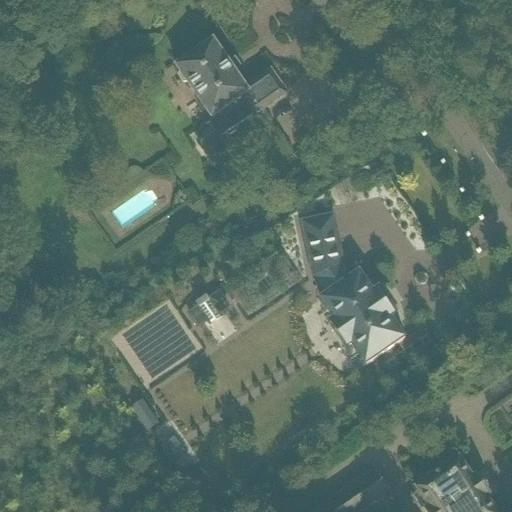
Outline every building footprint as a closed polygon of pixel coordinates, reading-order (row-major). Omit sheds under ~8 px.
[(200,51),(177,67),(181,72),(178,76),(184,84),(188,83),(212,118),(213,118),(225,135),(226,134),(230,136),(237,131),(237,127),(254,115),(254,116),(287,94),(271,71),(246,88),(214,41),(211,43),(207,41),(199,46),(200,51)] [(314,143),(297,154),(304,164),(320,153),(314,143)] [(333,216),(302,222),(314,277),(326,296),(321,300),(335,320),(330,323),(348,348),(352,345),(366,365),(405,339),(391,318),(396,315),(378,290),(374,293),(360,273),(353,278),(344,265),(333,216)] [(268,271),(260,268),(257,276),(265,279),(268,271)] [(216,305),(226,299),(216,285),(206,292),(205,289),(194,296),(196,299),(186,306),(196,320),(205,313),(208,317),(219,309),(216,305)] [(130,405),(146,428),(156,421),(140,398),(130,405)] [(473,479),(460,459),(446,468),(445,467),(429,477),(430,479),(416,488),(430,508),(427,511),(496,511),(487,499),(490,496),(477,476),(473,479)] [(317,511),(363,511),(390,493),(375,471),(317,511)]
